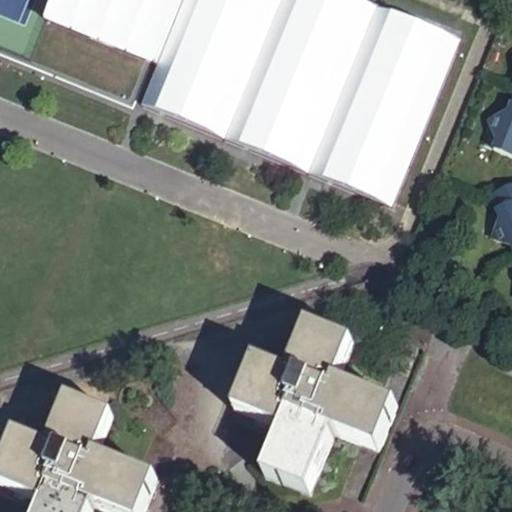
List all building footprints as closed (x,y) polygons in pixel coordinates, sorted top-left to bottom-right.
[(279,0),(182,0),(138,107),(220,141),(279,0)] [(374,13),(343,0),(279,0),(220,141),(306,177),(374,13)] [(453,46),(374,13),(306,177),(385,210),(453,46)] [(511,164),(511,106),(508,116),(487,125),(496,145),(492,156),(511,164)] [(511,189),(489,199),(500,224),(492,245),(511,252),(511,189)] [(257,360),(236,411),(284,431),(266,476),(312,495),(336,434),(382,452),(400,407),(340,383),(357,344),(308,324),(288,373),(257,360)] [(14,434),(0,468),(0,488),(43,506),(40,511),(92,511),(94,508),(104,511),(146,511),(159,479),(98,456),(113,417),(67,400),(47,448),(14,434)]
